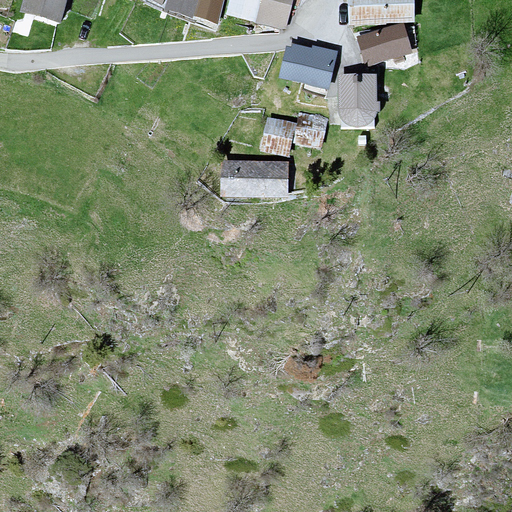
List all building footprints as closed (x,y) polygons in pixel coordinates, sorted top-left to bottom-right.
[(71,0),(28,0),(24,22),(64,31),(71,0)] [(199,0),(168,0),(164,17),(192,25),(199,0)] [(225,0),(200,0),(195,22),(217,29),(225,0)] [(295,0),(230,0),(225,22),(277,33),(288,35),(295,0)] [(418,0),(352,0),(354,33),(406,28),(420,29),(418,0)] [(406,28),(363,43),(373,71),(416,56),(406,28)] [(342,59),(293,52),(287,89),(336,96),(342,59)] [(387,79),(348,81),(350,128),(362,141),(380,138),(390,122),(387,79)] [(267,117),(263,148),(293,152),(297,120),(267,117)] [(299,168),(231,168),(231,209),(299,209),(299,168)]
